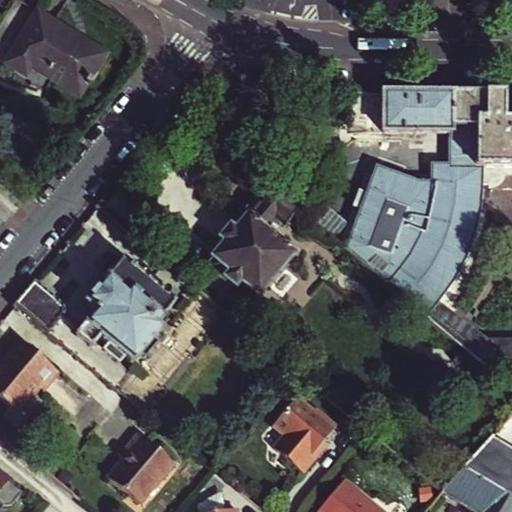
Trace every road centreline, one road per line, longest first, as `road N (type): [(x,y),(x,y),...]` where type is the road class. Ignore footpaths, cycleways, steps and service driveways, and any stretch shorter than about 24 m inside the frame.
road 1 (residential): [(0,278),(213,20)]
road 2 (tertiary): [(213,20),(307,47),(511,50)]
